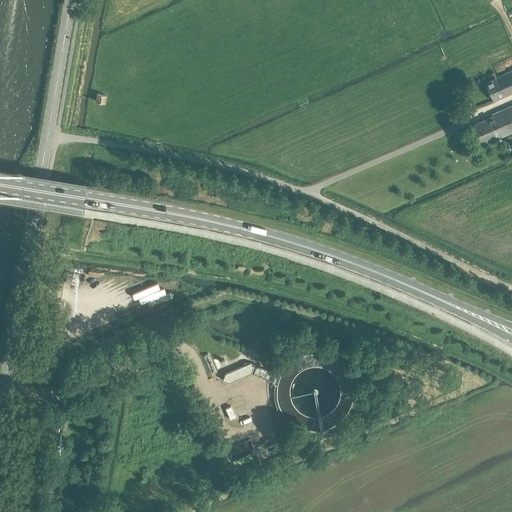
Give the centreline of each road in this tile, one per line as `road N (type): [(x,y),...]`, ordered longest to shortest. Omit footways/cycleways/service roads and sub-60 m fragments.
road 1 (primary): [(472,314),(299,246),(0,184)]
road 2 (tertiary): [(0,419),(71,0)]
road 3 (unknown): [(15,388),(68,389),(181,343),(198,356),(208,384)]
